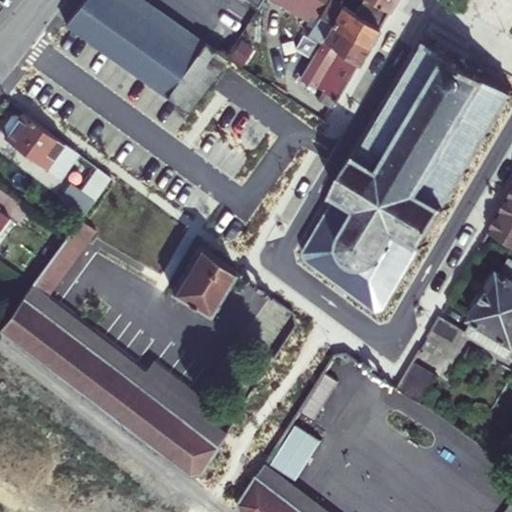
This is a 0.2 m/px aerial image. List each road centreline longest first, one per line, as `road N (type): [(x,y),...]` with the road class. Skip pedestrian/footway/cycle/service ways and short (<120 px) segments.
road 1 (residential): [(431,0),(275,264),(371,332),(390,332),(511,130)]
road 2 (residential): [(0,348),(217,511)]
